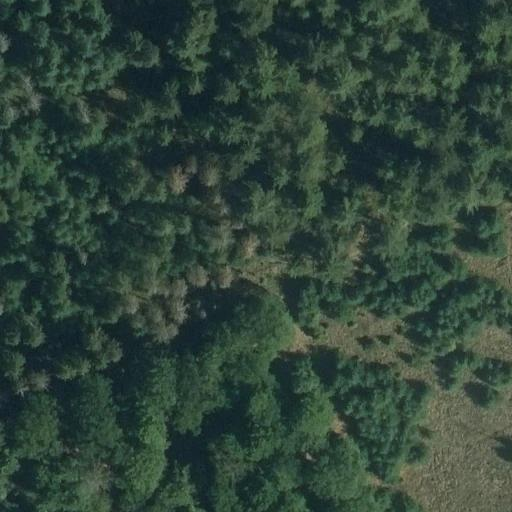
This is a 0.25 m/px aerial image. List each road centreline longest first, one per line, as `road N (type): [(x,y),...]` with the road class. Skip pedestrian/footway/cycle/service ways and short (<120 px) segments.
road 1 (track): [(388,511),(150,0)]
road 2 (track): [(511,193),(0,404)]
